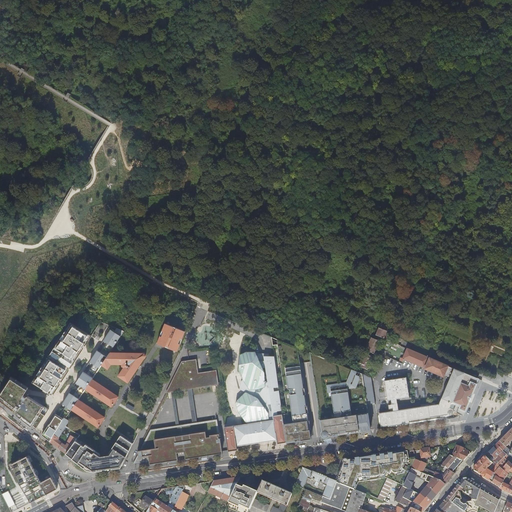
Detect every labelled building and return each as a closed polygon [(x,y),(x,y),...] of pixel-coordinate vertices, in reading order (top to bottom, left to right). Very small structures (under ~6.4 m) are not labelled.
[(93,295),(91,298),(102,304),(104,301),(93,295)] [(71,324),(32,382),(51,395),(90,337),(71,324)] [(168,349),(176,352),(184,333),(165,325),(162,332),(163,332),(159,342),(160,344),(168,348),(168,349)] [(385,335),(388,329),(387,327),(382,325),(379,326),(376,334),(372,333),(373,331),(365,327),(360,334),(370,337),(371,336),(385,342),(386,340),(390,342),(392,337),(385,335)] [(42,435),(50,441),(58,428),(60,425),(64,418),(66,419),(72,410),(78,400),(86,389),(92,380),(102,365),(110,352),(124,331),(118,329),(115,333),(111,330),(104,341),(108,344),(101,354),(97,351),(90,362),(94,365),(87,374),(83,372),(76,384),(79,386),(73,396),(69,394),(62,404),(66,407),(59,417),(56,414),(42,435)] [(298,441),(311,439),(297,347),(271,336),(272,345),(277,344),(287,413),(282,414),(286,442),(298,441)] [(375,358),(377,356),(374,355),(379,342),(372,338),(369,345),(368,345),(365,351),(366,352),(362,361),(361,361),(359,367),(367,370),(369,367),(370,365),(375,367),(376,365),(371,363),(373,358),(375,358)] [(409,397),(406,378),(385,381),(388,400),(391,400),(391,404),(388,405),(389,409),(392,409),(393,411),(389,412),(379,414),(379,413),(381,426),(380,426),(381,427),(388,426),(390,426),(407,423),(407,424),(409,423),(409,422),(412,422),(440,417),(440,418),(460,415),(463,415),(465,411),(477,384),(476,384),(479,379),(454,368),(454,369),(430,358),(429,358),(407,349),(403,359),(401,358),(400,361),(403,362),(404,360),(425,368),(425,369),(443,376),(444,375),(450,378),(439,404),(435,405),(434,403),(421,405),(420,402),(397,405),(397,399),(402,398),(409,397)] [(273,416),(282,414),(274,355),(257,354),(254,350),(245,350),(239,353),(238,363),(240,373),(243,380),(241,382),(240,390),(245,392),(236,401),(238,410),(247,420),(250,419),(250,416),(256,415),(256,418),(269,416),(269,413),(257,397),(256,393),(261,392),(265,385),(268,384),(273,416)] [(143,353),(110,352),(102,365),(108,369),(111,364),(122,364),(122,366),(124,367),(118,376),(127,382),(145,356),(143,353)] [(346,433),(370,429),(366,404),(375,402),(371,377),(370,376),(364,374),(310,352),(311,361),(313,361),(313,364),(311,364),(322,437),(346,433)] [(181,362),(167,390),(218,382),(216,370),(198,373),(196,364),(192,365),(191,360),(181,362)] [(16,414),(36,430),(49,410),(28,396),(27,398),(24,396),(29,388),(11,376),(0,393),(0,401),(13,412),(16,407),(19,410),(16,414)] [(118,397),(92,380),(86,389),(111,407),(118,397)] [(218,382),(167,390),(166,393),(218,384),(218,382)] [(104,417),(78,400),(72,410),(98,427),(104,417)] [(119,406),(113,416),(119,420),(126,410),(119,406)] [(125,413),(118,425),(124,430),(132,418),(125,413)] [(258,443),(273,441),(276,440),(277,444),(286,442),(282,414),(273,416),(269,416),(256,418),(256,415),(250,416),(250,419),(247,420),(243,420),(240,421),(240,417),(235,418),(236,421),(224,423),(228,451),(237,450),(236,446),(239,446),(250,444),(254,444),(255,445),(259,445),(258,443)] [(57,439),(66,426),(68,423),(69,421),(66,419),(64,418),(60,425),(58,428),(50,441),(66,454),(67,452),(75,441),(76,440),(70,436),(68,439),(65,445),(62,443),(63,441),(62,441),(61,442),(57,439)] [(151,430),(144,443),(156,441),(156,442),(162,441),(162,438),(206,431),(207,436),(214,434),(214,430),(218,429),(217,424),(217,419),(151,430)] [(506,454),(508,455),(509,453),(510,451),(506,447),(511,440),(511,428),(499,441),(506,447),(502,450),(506,454)] [(138,455),(134,463),(217,451),(217,452),(222,451),(220,438),(220,439),(220,437),(219,429),(218,429),(214,430),(214,434),(207,436),(206,431),(162,438),(162,441),(156,442),(156,441),(144,443),(140,450),(138,451),(138,455)] [(94,453),(95,451),(85,445),(84,447),(75,441),(67,452),(73,457),(72,459),(78,463),(79,462),(93,472),(102,470),(102,469),(107,468),(111,467),(111,469),(120,467),(126,457),(124,456),(128,450),(129,451),(133,443),(120,435),(112,448),(114,449),(109,455),(100,457),(94,453)] [(500,452),(504,457),(505,457),(506,454),(502,450),(506,447),(499,441),(495,445),(493,447),(499,453),(500,453),(500,452)] [(457,446),(452,456),(464,461),(470,454),(470,452),(466,450),(466,449),(466,447),(462,445),(457,446)] [(492,458),(493,459),(494,458),(499,453),(493,447),(484,456),(489,460),(492,456),(493,457),(492,458)] [(420,452),(421,462),(426,464),(428,460),(431,462),(429,448),(421,450),(421,452),(420,452)] [(414,465),(416,460),(415,457),(409,458),(408,452),(380,456),(345,461),(341,470),(337,481),(336,483),(359,492),(366,494),(368,495),(378,499),(380,495),(388,479),(393,481),(403,487),(404,487),(408,477),(410,474),(413,464),(414,465)] [(498,460),(499,461),(504,457),(500,452),(500,453),(499,453),(494,458),(497,461),(498,460)] [(456,470),(464,461),(452,456),(450,455),(441,466),(443,467),(447,469),(452,472),(455,469),(456,470)] [(491,462),(489,460),(484,456),(473,467),(474,471),(489,480),(493,473),(495,471),(499,466),(500,466),(497,464),(494,461),(492,463),(491,462)] [(29,457),(12,466),(31,502),(57,488),(52,480),(44,484),(29,457)] [(500,466),(502,464),(507,460),(506,459),(505,457),(504,457),(499,461),(498,462),(497,464),(500,466)] [(425,468),(426,465),(426,464),(421,462),(416,460),(414,465),(413,464),(410,474),(431,482),(426,488),(431,490),(436,495),(445,485),(439,480),(432,477),(422,473),(425,468)] [(511,464),(508,461),(504,466),(509,471),(511,472),(511,480),(509,485),(508,485),(508,484),(507,483),(507,484),(502,482),(500,487),(499,487),(499,488),(511,494),(511,492),(511,464)] [(79,462),(78,463),(86,470),(93,472),(79,462)] [(509,471),(504,466),(502,464),(500,466),(499,466),(508,473),(509,471)] [(503,481),(508,473),(499,466),(495,471),(493,473),(489,480),(499,487),(500,487),(502,482),(503,481)] [(441,475),(435,472),(434,472),(432,477),(439,480),(445,485),(449,480),(454,474),(452,472),(447,469),(443,467),(441,475)] [(328,484),(323,497),(330,499),(336,483),(337,481),(303,468),(295,486),(303,489),(308,477),(313,479),(313,480),(322,484),(322,482),(328,484)] [(434,472),(425,468),(422,473),(432,477),(434,472)] [(208,492),(229,502),(237,486),(240,477),(214,481),(208,492)] [(408,477),(404,487),(408,489),(404,497),(406,499),(415,480),(408,477)] [(467,477),(463,479),(457,485),(462,489),(461,490),(461,491),(472,498),(471,499),(476,500),(476,501),(479,492),(480,488),(481,486),(467,477)] [(386,497),(393,481),(388,479),(380,495),(386,497)] [(284,511),(292,495),(286,492),(285,491),(283,491),(271,486),(270,485),(269,484),(262,482),(257,493),(281,504),(278,510),(273,507),(270,511),(284,511)] [(367,511),(361,510),(366,495),(366,494),(359,492),(336,483),(330,499),(323,497),(321,502),(346,511),(367,511)] [(472,510),(477,511),(478,507),(474,505),(476,500),(471,499),(469,505),(468,506),(467,505),(468,502),(463,503),(461,501),(461,499),(461,497),(459,498),(458,498),(458,499),(457,498),(456,498),(456,497),(461,491),(461,490),(462,489),(457,485),(446,498),(451,502),(451,503),(455,506),(465,511),(469,511),(470,511),(472,510)] [(170,501),(168,503),(170,504),(171,502),(176,504),(182,493),(185,486),(176,487),(172,494),(173,495),(170,501)] [(224,511),(248,511),(252,506),(254,499),(257,493),(244,487),(243,488),(237,486),(229,502),(224,511)] [(490,494),(499,500),(500,499),(481,486),(480,488),(490,494)] [(403,487),(395,501),(407,507),(409,503),(410,501),(406,499),(404,497),(408,489),(404,487),(403,487)] [(426,488),(413,503),(425,509),(436,495),(431,490),(426,488)] [(497,503),(499,500),(490,494),(480,488),(479,492),(476,501),(476,500),(474,505),(478,507),(479,505),(489,511),(494,511),(498,503),(497,503)] [(188,496),(182,493),(176,504),(173,510),(171,511),(177,511),(179,509),(181,510),(188,496)] [(305,511),(307,506),(311,498),(303,495),(298,509),(305,511)] [(147,510),(148,511),(154,502),(146,497),(140,506),(141,506),(140,507),(146,511),(147,510)] [(450,511),(452,511),(455,506),(451,503),(451,502),(446,498),(446,499),(437,510),(439,511),(450,511)] [(158,511),(171,511),(173,510),(168,507),(166,506),(162,503),(156,499),(154,502),(148,511),(146,511),(156,511),(158,511)] [(267,511),(269,506),(254,499),(252,506),(266,511),(267,511)] [(83,511),(83,508),(77,510),(74,505),(72,502),(66,505),(71,511),(64,511),(61,508),(53,511),(83,511)] [(116,511),(119,508),(112,502),(109,507),(110,507),(106,511),(116,511)] [(413,502),(412,505),(411,508),(418,511),(421,511),(425,509),(413,503),(413,502)] [(509,511),(511,506),(511,503),(507,502),(503,511),(509,511)]
